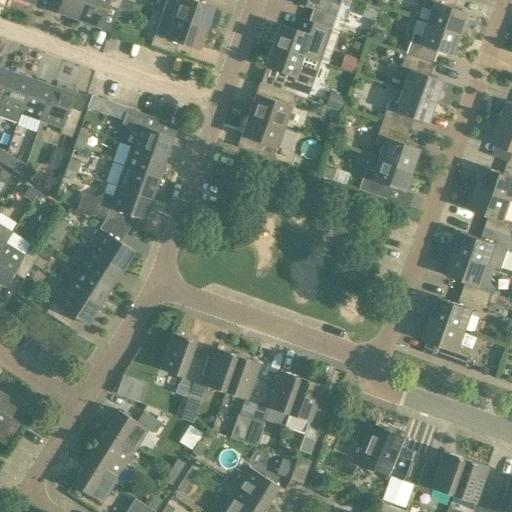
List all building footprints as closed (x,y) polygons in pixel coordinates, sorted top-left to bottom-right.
[(59,0),(56,11),(77,19),(83,0),(59,0)] [(106,5),(117,9),(120,0),(83,0),(77,19),(99,26),(106,5)] [(122,0),(121,0),(116,16),(128,19),(133,3),(122,0)] [(176,0),(171,15),(206,28),(213,6),(195,0),(176,0)] [(291,0),(312,7),(308,20),(331,28),(340,0),(291,0)] [(423,0),(422,6),(429,9),(425,22),(458,34),(466,12),(452,8),(454,0),(423,0)] [(149,45),(173,53),(177,42),(198,49),(206,28),(171,15),(163,36),(154,33),(149,45)] [(304,32),(279,24),(272,45),(319,61),(331,28),(308,20),(304,32)] [(420,35),(412,32),(405,53),(433,63),(437,50),(451,54),(458,34),(425,22),(420,35)] [(373,27),(369,37),(379,41),(383,31),(373,27)] [(285,87),(308,95),(319,61),(272,45),(265,65),(289,74),(285,87)] [(398,74),(406,77),(401,90),(434,102),(442,80),(428,75),(433,63),(405,53),(398,74)] [(358,59),(344,54),(340,68),(354,72),(358,59)] [(0,67),(0,105),(12,72),(0,67)] [(0,117),(17,123),(21,113),(32,79),(12,72),(0,105),(0,117)] [(32,79),(21,113),(40,120),(53,86),(32,79)] [(283,127),(294,94),(266,84),(262,96),(255,93),(248,114),(283,127)] [(60,127),(58,133),(71,137),(80,111),(69,107),(74,93),(53,86),(40,120),(60,127)] [(396,103),(389,100),(383,114),(376,112),(374,118),(381,121),(409,131),(413,118),(427,122),(434,102),(401,90),(396,103)] [(325,105),(340,110),(345,97),(330,92),(325,105)] [(511,102),(507,101),(499,122),(511,126),(511,102)] [(160,120),(126,108),(121,123),(131,133),(134,134),(130,145),(165,157),(172,136),(156,131),(160,120)] [(244,149),(271,159),(283,127),(248,114),(240,135),(248,138),(244,149)] [(374,142),(382,145),(377,158),(410,170),(418,148),(404,143),(409,131),(381,121),(374,142)] [(511,163),(511,126),(499,122),(492,143),(511,150),(508,162),(511,163)] [(80,127),(73,148),(81,151),(85,140),(87,141),(91,131),(80,127)] [(123,166),(157,178),(165,157),(130,145),(123,166)] [(80,162),(69,158),(66,168),(77,172),(80,162)] [(385,199),(389,186),(403,190),(410,170),(377,158),(373,171),(365,168),(357,189),(385,199)] [(16,159),(10,169),(19,174),(25,165),(16,159)] [(504,173),(484,166),(476,187),(511,200),(511,197),(511,163),(508,162),(504,173)] [(27,179),(33,170),(25,165),(19,174),(27,179)] [(116,186),(150,198),(157,178),(123,166),(116,186)] [(322,176),(332,180),(335,170),(326,166),(322,176)] [(1,168),(0,169),(0,181),(4,184),(10,174),(1,168)] [(63,175),(74,179),(77,172),(66,168),(63,175)] [(32,202),(38,192),(29,186),(23,196),(32,202)] [(125,226),(129,214),(143,219),(150,198),(116,186),(113,195),(103,192),(95,197),(82,192),(76,209),(125,226)] [(469,208),(489,215),(485,227),(511,236),(511,233),(511,223),(504,220),(511,200),(476,187),(469,208)] [(71,225),(61,218),(55,227),(65,234),(71,225)] [(0,250),(5,243),(12,232),(0,223),(0,250)] [(50,236),(60,242),(65,234),(55,227),(50,236)] [(481,238),(461,231),(453,253),(496,268),(501,269),(508,249),(511,250),(511,236),(485,227),(481,238)] [(133,250),(102,231),(91,250),(121,269),(133,250)] [(12,272),(22,279),(38,255),(26,248),(22,254),(5,243),(0,250),(0,283),(4,286),(12,272)] [(45,245),(33,264),(42,270),(54,251),(45,245)] [(79,268),(110,287),(121,269),(91,250),(79,268)] [(446,274),(466,281),(462,292),(488,302),(504,307),(506,302),(498,299),(501,293),(492,290),(493,287),(491,282),(496,268),(453,253),(446,274)] [(67,286),(98,306),(110,287),(79,268),(67,286)] [(51,301),(44,312),(68,327),(74,317),(86,324),(98,306),(67,286),(56,304),(51,301)] [(458,304),(438,297),(430,318),(465,330),(473,309),(484,313),(488,302),(462,292),(458,304)] [(469,355),(458,351),(465,330),(430,318),(423,339),(443,346),(439,358),(465,367),(469,355)] [(187,395),(190,387),(200,359),(189,355),(194,340),(171,332),(159,368),(181,376),(176,391),(187,395)] [(187,395),(199,399),(204,384),(224,391),(237,355),(216,348),(211,363),(200,359),(190,387),(187,395)] [(237,355),(224,391),(245,398),(239,414),(250,418),(263,381),(253,378),(258,362),(237,355)] [(288,413),(300,377),(279,370),(274,385),(263,381),(250,418),(263,422),(268,407),(288,413)] [(300,377),(288,413),(288,414),(284,425),(305,432),(303,436),(315,440),(320,425),(308,421),(321,384),(300,377)] [(0,441),(5,445),(20,421),(10,415),(17,403),(0,391),(0,441)] [(182,415),(192,418),(197,402),(187,398),(182,415)] [(136,421),(117,410),(106,429),(135,447),(147,429),(155,433),(162,423),(142,411),(136,421)] [(357,462),(386,474),(401,438),(373,425),(357,462)] [(94,447),(124,466),(135,447),(106,429),(94,447)] [(199,441),(192,452),(199,456),(206,446),(199,441)] [(83,465),(112,484),(124,466),(94,447),(83,465)] [(413,451),(403,481),(417,486),(427,456),(413,451)] [(415,490),(427,494),(430,487),(451,495),(464,458),(442,451),(437,465),(425,461),(415,490)] [(289,479),(302,484),(310,461),(297,456),(295,460),(289,479)] [(184,463),(177,458),(170,469),(177,474),(184,463)] [(282,458),(277,474),(289,478),(295,462),(282,458)] [(473,502),(471,509),(478,511),(483,511),(493,485),(481,481),(486,466),(464,458),(451,495),(473,502)] [(71,484),(100,503),(112,484),(83,465),(71,484)] [(198,471),(190,466),(182,477),(190,482),(198,471)] [(278,486),(248,467),(236,485),(266,504),(278,486)] [(164,480),(171,484),(177,474),(170,469),(164,480)] [(312,472),(307,487),(323,492),(328,478),(312,472)] [(496,511),(497,511),(501,511),(511,511),(511,475),(509,474),(504,489),(493,485),(483,511),(496,511)] [(176,487),(184,492),(190,482),(182,477),(176,487)] [(261,511),(266,504),(236,485),(224,504),(237,511),(261,511)] [(161,499),(154,495),(147,506),(154,510),(161,499)] [(134,511),(153,511),(154,510),(147,506),(140,502),(134,511)] [(171,511),(174,508),(166,503),(160,511),(171,511)]
